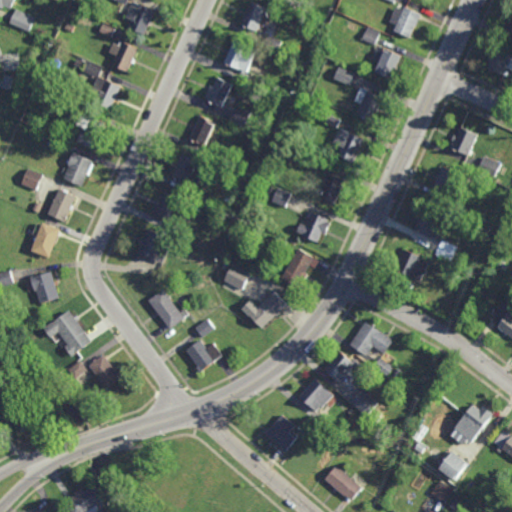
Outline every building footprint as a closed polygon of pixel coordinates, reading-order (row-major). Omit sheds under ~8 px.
[(0,0),(0,6),(5,9),(6,5),(13,8),(16,0),(0,0)] [(258,32),(267,11),(252,4),(243,26),(258,32)] [(131,31),(146,38),(156,13),(140,7),(138,13),(132,10),(129,19),(135,21),(131,31)] [(26,29),(6,20),(10,9),(31,18),(26,29)] [(402,9),(419,16),(409,39),(392,32),(402,9)] [(511,11),(503,30),(511,34),(511,11)] [(71,32),(64,28),(67,23),(74,27),(71,32)] [(111,38),(99,32),(103,24),(115,29),(111,38)] [(376,46),(363,40),(368,27),(381,33),(376,46)] [(278,51),(264,45),(268,36),(282,42),(278,51)] [(226,64),(248,74),(255,56),(248,53),(250,49),(235,43),(226,64)] [(115,67),(129,74),(140,51),(127,45),(124,51),(115,47),(112,54),(119,58),(115,67)] [(379,49),(398,58),(387,82),(373,76),(380,61),(375,58),(379,49)] [(485,69),(506,79),(511,67),(511,58),(494,49),(485,69)] [(356,88),(344,82),(348,73),(360,79),(356,88)] [(259,90),(247,85),(251,76),(257,78),(259,74),(265,76),(259,90)] [(115,111),(124,90),(101,79),(92,100),(115,111)] [(206,102),(226,111),(236,87),(219,80),(215,90),(212,88),(206,102)] [(358,89),(382,100),(372,124),(355,116),(361,102),(354,99),(358,89)] [(250,114),(243,129),(230,122),(236,108),(250,114)] [(80,144),(94,150),(105,126),(83,116),(78,127),(86,131),(80,144)] [(337,128),(326,123),(329,116),(341,121),(337,128)] [(193,140),(210,147),(218,127),(201,120),(193,140)] [(449,149),(469,156),(476,135),(456,128),(449,149)] [(338,129),(365,140),(354,165),(342,159),(345,151),(331,145),(338,129)] [(61,151),(47,145),(52,135),(66,140),(61,151)] [(269,151),(255,145),(257,139),(271,145),(269,151)] [(174,178),(189,185),(193,177),(202,181),(207,169),(200,166),(202,162),(185,154),(174,178)] [(65,180),(85,188),(96,164),(76,155),(65,180)] [(495,177),(478,169),(484,156),(501,163),(495,177)] [(221,173),(216,170),(219,164),(224,167),(221,173)] [(432,184),(451,192),(459,175),(440,167),(432,184)] [(37,190),(29,187),(28,189),(24,188),(25,185),(22,183),(29,168),(44,174),(37,190)] [(339,204),(347,182),(334,177),(326,199),(339,204)] [(286,207),(272,200),(272,199),(268,198),(271,193),(274,195),(278,186),(292,193),(286,207)] [(62,191),(79,198),(68,224),(51,216),(62,191)] [(158,214),(174,221),(183,200),(167,193),(158,214)] [(199,210),(192,206),(195,200),(202,204),(199,210)] [(39,212),(33,209),(36,202),(42,205),(39,212)] [(414,230),(440,240),(445,227),(436,224),(439,215),(421,209),(414,230)] [(314,214),(329,220),(327,224),(332,226),(329,236),(323,234),(320,243),(307,238),(308,235),(300,232),(302,227),(309,229),(314,214)] [(45,224),(62,230),(51,260),(34,253),(45,224)] [(141,254),(164,263),(169,250),(162,247),(166,238),(149,231),(141,254)] [(285,246),(277,243),(278,238),(287,242),(285,246)] [(436,255),(452,262),(459,247),(443,240),(436,255)] [(186,251),(181,248),(184,242),(189,245),(186,251)] [(300,250),(321,261),(317,269),(311,266),(299,288),(284,280),(300,250)] [(420,282),(429,262),(403,251),(395,272),(420,282)] [(226,270),(221,267),(225,260),(230,262),(226,270)] [(251,274),(233,265),(225,281),(243,290),(251,274)] [(1,288),(0,285),(0,274),(11,271),(15,283),(1,288)] [(54,271),(62,298),(43,304),(39,291),(34,293),(30,278),(54,271)] [(464,281),(460,274),(465,271),(469,278),(464,281)] [(165,289),(181,311),(184,308),(189,315),(169,329),(149,300),(165,289)] [(266,329),(289,305),(276,293),(253,317),(266,329)] [(511,342),(511,319),(511,317),(511,305),(505,300),(488,320),(511,342)] [(71,311),(93,342),(74,356),(68,348),(72,346),(63,334),(56,340),(48,328),(71,311)] [(202,337),(196,328),(208,319),(215,328),(202,337)] [(351,343),(365,353),(370,346),(382,354),(391,341),(365,323),(351,343)] [(200,374),(225,357),(211,336),(190,350),(201,366),(197,369),(200,374)] [(324,370),(339,383),(344,377),(349,381),(361,366),(352,359),(350,362),(338,353),(324,370)] [(105,357),(122,378),(109,388),(92,367),(105,357)] [(388,375),(374,366),(381,357),(394,366),(388,375)] [(75,379),(68,369),(81,360),(88,370),(75,379)] [(397,380),(391,376),(397,368),(402,372),(397,380)] [(301,402),(313,412),(317,406),(321,410),(332,396),(317,384),(301,402)] [(367,417),(351,402),(362,389),(378,404),(367,417)] [(453,429),(472,406),(477,410),(480,407),(491,416),(470,442),(453,429)] [(377,423),(372,418),(378,412),(383,417),(377,423)] [(287,452),(298,438),(290,432),(296,425),(281,414),(266,435),(287,452)] [(330,432),(318,422),(324,415),(336,424),(330,432)] [(426,433),(419,430),(426,415),(434,419),(426,433)] [(402,448),(397,442),(402,437),(407,443),(402,448)] [(511,437),(511,460),(501,453),(511,437)] [(422,453),(415,448),(419,441),(427,446),(422,453)] [(456,480),(440,468),(453,451),(468,464),(456,480)] [(349,502),(360,489),(335,468),(324,481),(349,502)] [(445,502),(431,493),(440,480),(454,490),(445,502)] [(470,490),(467,487),(471,480),(475,482),(470,490)] [(97,484),(106,500),(85,511),(75,511),(67,501),(97,484)] [(466,511),(458,511),(450,506),(458,493),(473,503),(466,511)]
